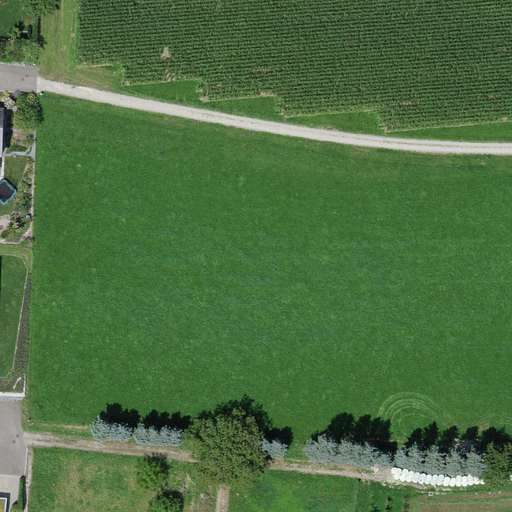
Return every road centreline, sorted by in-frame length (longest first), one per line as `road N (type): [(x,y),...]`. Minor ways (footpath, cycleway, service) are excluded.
road 1 (track): [(511,151),(370,143),(44,89)]
road 2 (track): [(227,461),(456,484),(511,479)]
road 3 (track): [(221,511),(227,461),(25,441)]
